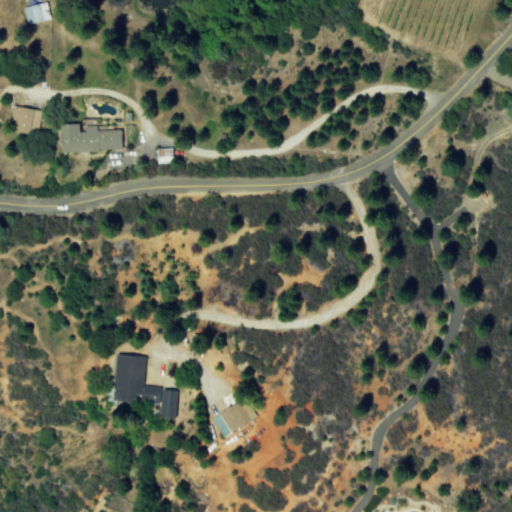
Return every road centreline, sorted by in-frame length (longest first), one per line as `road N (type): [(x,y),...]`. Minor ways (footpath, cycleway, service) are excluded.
road 1 (tertiary): [(0,199),(57,203),(151,186),(308,177),(374,160)]
road 2 (tertiary): [(374,160),(442,105),(511,30)]
